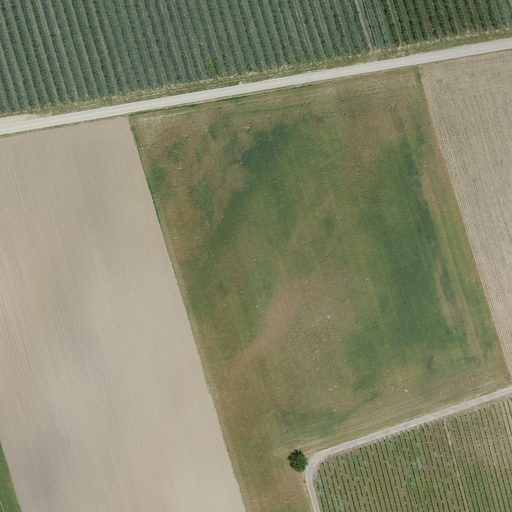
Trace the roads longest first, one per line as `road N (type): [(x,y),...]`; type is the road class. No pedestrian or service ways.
road 1 (unclassified): [(511,43),(0,129)]
road 2 (track): [(511,390),(303,461),(316,511)]
